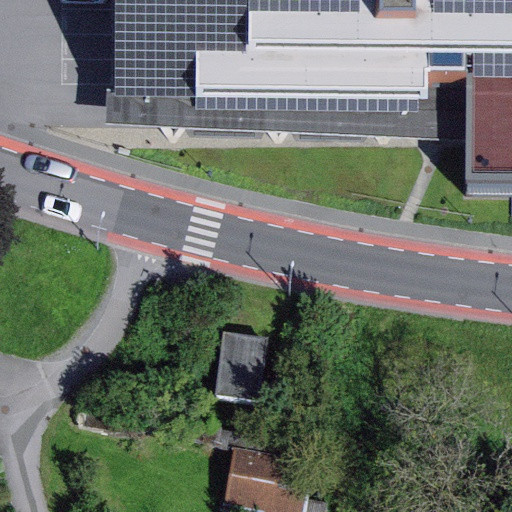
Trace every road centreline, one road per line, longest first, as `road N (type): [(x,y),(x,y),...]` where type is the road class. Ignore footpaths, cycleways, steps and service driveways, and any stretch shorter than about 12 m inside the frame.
road 1 (secondary): [(154,217),(281,249),(511,285)]
road 2 (residential): [(42,511),(26,429),(44,382),(79,374),(111,349),(132,304),(154,217)]
road 3 (secondary): [(0,167),(154,217)]
